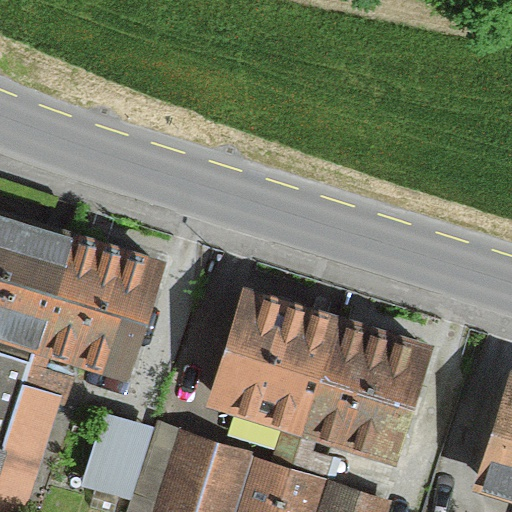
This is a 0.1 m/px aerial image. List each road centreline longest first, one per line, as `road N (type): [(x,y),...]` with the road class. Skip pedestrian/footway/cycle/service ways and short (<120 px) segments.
road 1 (secondary): [(0,119),(139,182),(511,294)]
road 2 (unknown): [(476,283),(403,511)]
road 3 (unknown): [(258,217),(157,369)]
